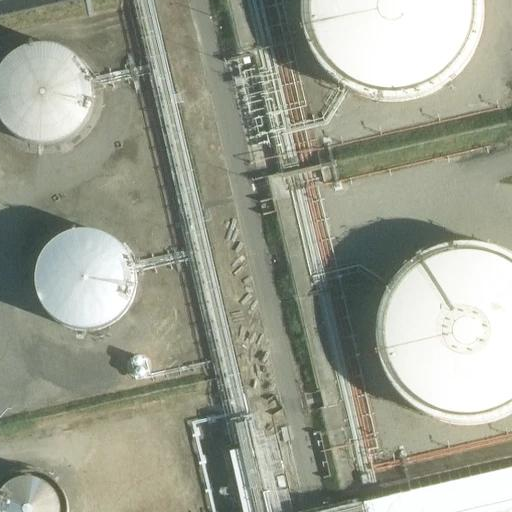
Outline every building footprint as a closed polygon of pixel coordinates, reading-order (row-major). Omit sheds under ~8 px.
[(445,511),(511,496),(511,474),(346,511),(269,511),(255,448),(154,0),(132,0),(189,251),(133,263),(124,248),(114,240),(104,235),(86,231),(74,234),(61,237),(50,246),(43,255),(38,268),(37,288),(42,305),(50,318),(63,327),(77,332),(94,331),(112,325),(124,316),(132,302),(136,287),(136,273),(192,261),(228,420),(233,419),(241,451),(254,511),(445,511)] [(482,20),(483,12),(482,3),(481,0),(298,0),(298,2),(298,10),(299,26),(301,37),(304,45),(308,54),(313,62),(324,76),(332,83),(337,87),(345,92),(354,97),(369,102),(382,104),(390,104),(398,104),(411,102),(428,96),(435,92),(443,87),(452,80),(457,76),(468,62),(472,54),(476,46),(479,37),(481,29),(482,20)] [(93,107),(94,95),(93,85),(90,76),(87,69),(82,62),(75,56),(66,50),(57,47),(46,45),(39,45),(28,47),(19,51),(11,57),(4,64),(0,70),(0,120),(0,121),(6,128),(13,135),(19,139),(25,142),(31,144),(41,146),(53,145),(61,143),(70,138),(77,133),(84,126),(89,117),(93,107)] [(155,184),(135,190),(146,225),(167,219),(155,184)] [(511,258),(499,252),(490,249),(483,247),(473,245),(465,245),(448,246),(432,250),(424,254),(414,259),(401,269),(395,276),(388,285),(379,300),(377,308),(374,317),(373,325),(372,335),(372,343),(374,352),(375,360),(378,369),(381,376),(386,385),(397,399),(406,407),(413,412),(428,421),(437,424),(445,426),(454,427),(462,428),(480,426),(490,424),(499,421),(511,413),(511,258)] [(133,363),(133,365),(134,366),(136,367),(137,368),(139,367),(141,367),(142,366),(143,364),(143,362),(143,361),(142,359),(140,358),(139,357),(137,357),(135,358),(134,359),(133,360),(133,362),(133,363)] [(136,375),(136,376),(137,377),(139,378),(141,379),(142,379),(144,378),(145,377),(146,375),(146,373),(146,372),(145,370),(144,369),(142,368),(140,368),(139,369),(137,370),(136,371),(136,373),(136,375)] [(322,391),(303,396),(307,413),(326,408),(322,391)] [(255,448),(269,511),(280,511),(266,445),(255,448)] [(254,511),(241,451),(231,454),(243,511),(254,511)] [(60,511),(61,509),(59,502),(56,498),(52,492),(48,488),(41,484),(33,482),(29,482),(23,482),(16,484),(11,487),(5,491),(1,496),(0,498),(0,511),(60,511)]
